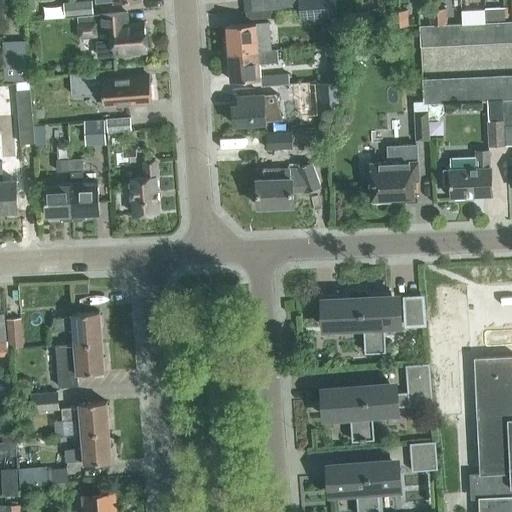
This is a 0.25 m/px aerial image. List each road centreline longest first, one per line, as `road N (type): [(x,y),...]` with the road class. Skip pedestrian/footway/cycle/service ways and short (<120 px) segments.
road 1 (residential): [(279,511),(258,248)]
road 2 (residential): [(149,253),(169,511)]
road 3 (residential): [(258,248),(511,237)]
road 4 (residential): [(203,250),(185,0)]
road 5 (residential): [(0,260),(149,253)]
